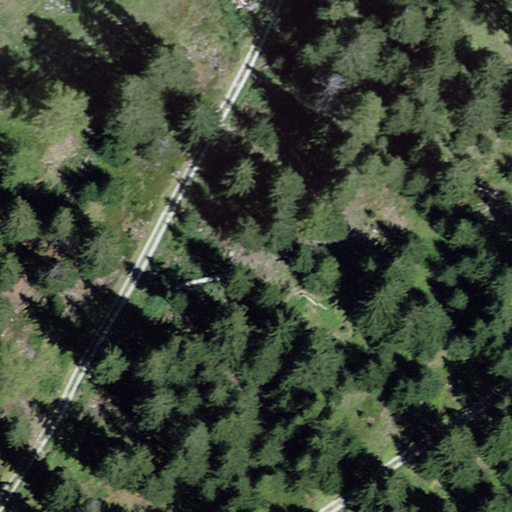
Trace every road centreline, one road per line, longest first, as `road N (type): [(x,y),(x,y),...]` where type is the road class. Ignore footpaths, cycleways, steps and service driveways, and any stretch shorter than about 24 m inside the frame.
road 1 (track): [(277,0),(54,423),(0,507)]
road 2 (track): [(325,511),(511,385)]
